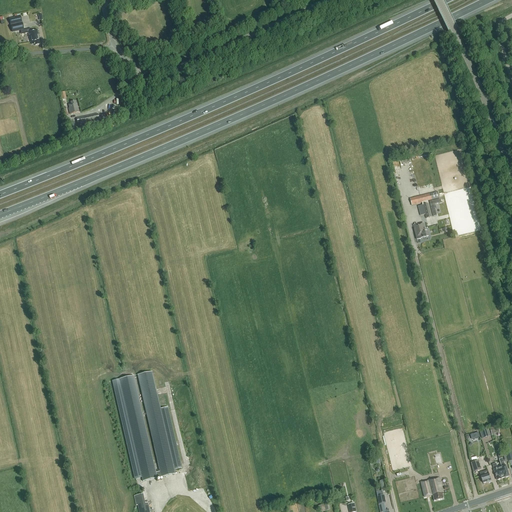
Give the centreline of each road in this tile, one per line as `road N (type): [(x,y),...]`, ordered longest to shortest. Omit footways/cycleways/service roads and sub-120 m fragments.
road 1 (motorway): [(0,214),(487,0)]
road 2 (motorway): [(445,0),(0,194)]
road 3 (unclassified): [(326,0),(163,71),(135,66),(115,46)]
road 4 (unclassified): [(511,171),(439,0)]
